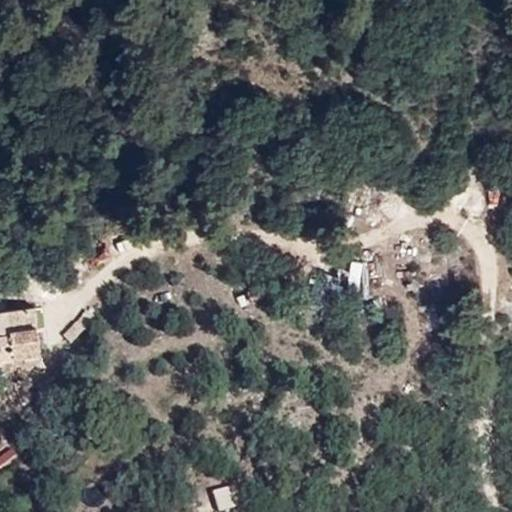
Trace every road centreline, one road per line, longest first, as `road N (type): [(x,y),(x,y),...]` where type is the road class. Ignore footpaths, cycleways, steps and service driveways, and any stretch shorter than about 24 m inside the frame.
road 1 (residential): [(496,511),(484,427),(487,274),(478,232)]
road 2 (track): [(443,155),(305,0)]
